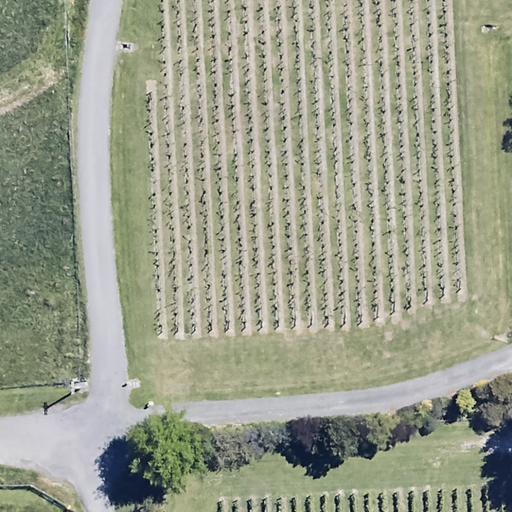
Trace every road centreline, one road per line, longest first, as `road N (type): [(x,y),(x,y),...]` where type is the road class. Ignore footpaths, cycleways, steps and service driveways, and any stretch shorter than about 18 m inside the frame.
road 1 (unknown): [(60,436),(353,372),(458,340)]
road 2 (residential): [(105,511),(74,443),(45,433),(0,435)]
